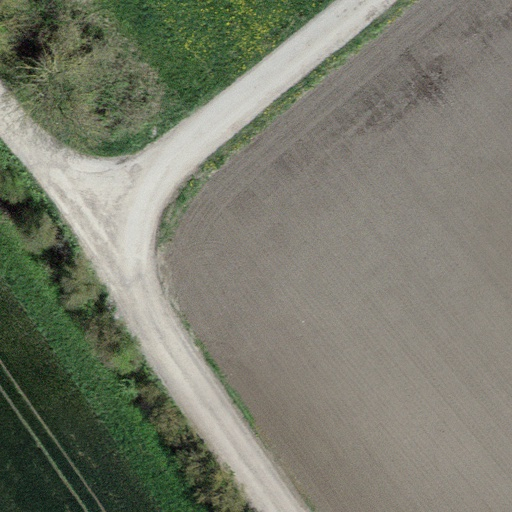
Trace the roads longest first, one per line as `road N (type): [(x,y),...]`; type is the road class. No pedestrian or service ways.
road 1 (track): [(134,242),(424,0)]
road 2 (track): [(313,511),(134,242)]
road 3 (track): [(134,242),(0,67)]
